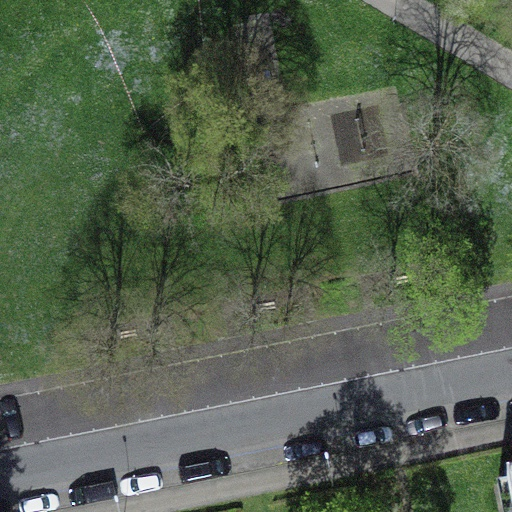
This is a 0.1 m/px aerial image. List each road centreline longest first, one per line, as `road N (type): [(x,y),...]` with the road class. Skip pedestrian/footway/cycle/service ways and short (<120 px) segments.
road 1 (residential): [(511,384),(0,485)]
road 2 (unclassified): [(511,69),(395,0)]
